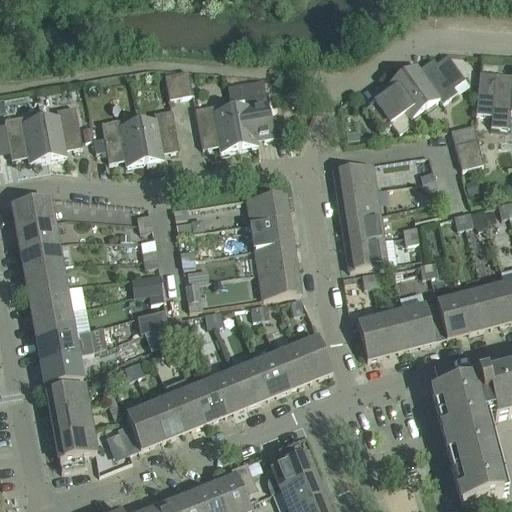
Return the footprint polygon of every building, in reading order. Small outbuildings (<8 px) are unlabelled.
[(415,70),(400,80),(425,114),(438,104),(442,109),(457,98),(453,93),(465,85),(447,60),(436,68),(433,64),(426,69),(429,74),(421,79),(418,74),(415,70)] [(188,77),(176,80),(180,104),(192,102),(188,77)] [(480,78),(476,118),(491,119),(490,132),(508,133),(509,116),(511,116),(511,79),(511,81),(511,87),(503,86),(503,80),(480,78)] [(176,80),(164,82),(169,106),(180,104),(176,80)] [(382,102),(365,114),(381,136),(391,129),(398,140),(413,129),(410,124),(425,114),(400,80),(385,91),(389,96),(392,101),(385,106),(382,102)] [(263,86),(227,93),(231,114),(239,155),(257,152),(256,146),(255,140),(263,139),(264,144),(273,143),(265,102),(263,86)] [(213,111),(195,115),(202,155),(210,154),(209,149),(218,147),(219,152),(220,158),(239,155),(231,114),(214,117),(213,111)] [(56,122),(40,124),(48,166),(66,163),(65,157),(64,151),(72,150),(73,155),(81,154),(74,113),(55,116),(56,122)] [(154,125),(138,128),(145,169),(162,166),(161,160),(160,155),(169,153),(170,159),(179,157),(171,116),(153,120),(154,125)] [(21,123),(3,126),(11,166),(19,165),(18,159),(27,158),(28,163),(29,169),(48,166),(40,124),(22,128),(21,123)] [(293,123),(274,126),(277,141),(296,138),(293,123)] [(103,144),(94,145),(96,158),(106,157),(108,170),(116,168),(115,163),(124,161),(125,167),(126,173),(145,169),(138,128),(120,132),(119,126),(101,130),(103,144)] [(90,130),(81,131),(84,146),(93,145),(90,130)] [(474,131),(451,137),(461,176),(484,170),(474,131)] [(375,195),(371,170),(334,176),(338,201),(375,195)] [(435,185),(433,177),(420,180),(422,188),(435,185)] [(476,184),(465,187),(468,200),(479,196),(476,184)] [(437,193),(435,185),(422,188),(424,196),(437,193)] [(379,220),(375,195),(338,201),(342,226),(379,220)] [(288,224),(284,198),(248,204),(251,229),(288,224)] [(53,227),(48,204),(12,210),(16,234),(53,227)] [(509,221),(505,209),(497,211),(500,223),(509,221)] [(187,223),(185,213),(173,215),(175,225),(187,223)] [(493,213),(484,215),(486,226),(496,224),(493,213)] [(472,230),(469,218),(462,220),(465,232),(472,230)] [(151,228),(150,220),(137,222),(138,230),(151,228)] [(382,245),(379,220),(342,226),(345,251),(382,245)] [(465,232),(462,220),(454,222),(457,234),(465,232)] [(291,249),(288,224),(251,229),(255,254),(291,249)] [(57,249),(53,227),(16,234),(20,256),(57,249)] [(193,227),(180,230),(182,238),(195,236),(193,227)] [(152,236),(151,228),(138,230),(139,238),(152,236)] [(416,232),(415,232),(403,234),(404,242),(417,240),(416,232)] [(419,248),(417,240),(404,242),(406,250),(419,248)] [(386,271),(382,245),(345,251),(349,276),(386,271)] [(61,272),(57,249),(20,256),(24,278),(61,272)] [(295,274),(291,249),(255,254),(259,279),(295,274)] [(157,264),(155,256),(143,257),(144,266),(157,264)] [(192,256),(180,258),(181,266),(194,264),(192,256)] [(158,272),(157,264),(144,266),(145,274),(158,272)] [(195,272),(194,264),(181,266),(182,274),(195,272)] [(435,268),(428,269),(427,269),(429,281),(437,280),(435,268)] [(429,281),(427,269),(419,270),(421,283),(429,281)] [(65,294),(61,272),(24,278),(28,301),(65,294)] [(299,300),(295,274),(259,279),(263,305),(299,300)] [(379,290),(377,278),(369,280),(372,292),(379,290)] [(372,292),(369,280),(361,281),(364,293),(372,292)] [(159,281),(132,285),(135,303),(149,301),(162,299),(159,281)] [(511,326),(511,322),(504,291),(481,296),(491,332),(511,326)] [(69,317),(65,294),(28,301),(32,324),(69,317)] [(491,332),(481,296),(459,302),(469,338),(491,332)] [(163,307),(162,299),(149,301),(150,309),(163,307)] [(469,338),(459,302),(436,308),(446,344),(469,338)] [(200,305),(187,307),(189,317),(201,315),(200,305)] [(303,318),(301,306),(291,307),(293,319),(303,318)] [(269,323),(267,311),(259,312),(261,324),(269,323)] [(425,311),(402,317),(412,353),(435,347),(425,311)] [(261,324),(259,312),(251,313),(253,326),(261,324)] [(73,339),(69,317),(32,324),(36,346),(73,339)] [(412,353),(402,317),(380,323),(390,359),(412,353)] [(222,330),(220,318),(212,319),(214,331),(222,330)] [(214,331),(212,319),(204,320),(206,333),(214,331)] [(390,359),(380,323),(357,329),(367,365),(390,359)] [(184,336),(182,324),(172,325),(174,338),(184,336)] [(167,334),(166,326),(153,328),(155,336),(167,334)] [(168,342),(167,334),(155,336),(156,344),(168,342)] [(77,362),(73,339),(36,346),(40,368),(77,362)] [(332,378),(318,343),(296,352),(310,387),(332,378)] [(310,387),(296,352),(275,360),(289,395),(310,387)] [(178,365),(173,354),(164,357),(169,369),(178,365)] [(289,395),(275,360),(254,369),(268,404),(289,395)] [(81,384),(77,362),(40,368),(45,391),(81,384)] [(144,379),(139,367),(132,370),(136,382),(144,379)] [(511,420),(511,368),(483,376),(496,424),(511,420)] [(268,404),(254,369),(233,377),(247,412),(268,404)] [(136,382),(132,370),(124,373),(129,385),(136,382)] [(496,424),(483,376),(482,373),(484,372),(483,371),(454,379),(454,380),(456,380),(458,389),(443,393),(442,391),(438,392),(438,394),(432,396),(431,395),(430,396),(461,511),(462,511),(461,510),(507,498),(507,499),(509,499),(490,426),(496,424)] [(247,412),(233,377),(211,386),(225,421),(247,412)] [(165,392),(169,403),(183,438),(204,429),(190,394),(186,384),(165,392)] [(225,421),(211,386),(190,394),(204,429),(225,421)] [(87,414),(83,391),(46,398),(50,421),(87,414)] [(115,407),(110,393),(103,396),(108,410),(115,407)] [(183,438),(169,403),(148,411),(162,446),(183,438)] [(121,421),(115,407),(108,410),(114,424),(121,421)] [(162,446),(148,411),(125,420),(130,430),(139,455),(162,446)] [(91,437),(87,414),(50,421),(54,443),(91,437)] [(139,455),(130,430),(117,435),(127,460),(139,455)] [(95,459),(91,437),(54,443),(61,477),(87,472),(85,461),(95,459)] [(270,499),(279,495),(314,481),(301,450),(277,459),(281,470),(271,474),(270,480),(268,485),(267,489),(268,493),(270,499)] [(246,469),(234,474),(244,500),(256,495),(246,469)] [(248,511),(244,500),(234,474),(225,477),(228,485),(215,490),(223,511),(248,511)] [(298,511),(322,502),(314,481),(279,495),(286,511),(298,511)] [(223,511),(215,490),(201,496),(198,488),(191,491),(199,511),(223,511)] [(199,511),(191,491),(183,495),(186,502),(173,507),(174,511),(199,511)] [(325,511),(322,502),(298,511),(325,511)]
